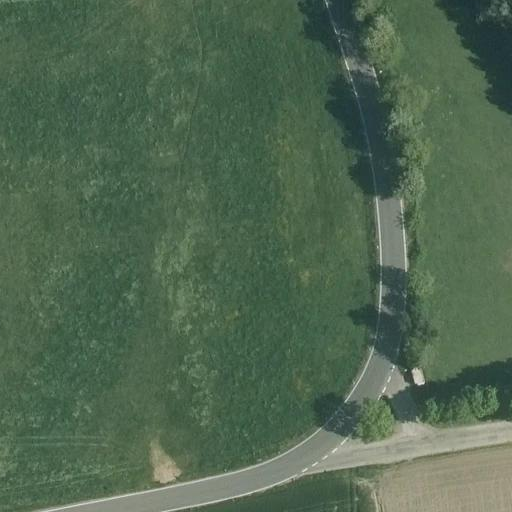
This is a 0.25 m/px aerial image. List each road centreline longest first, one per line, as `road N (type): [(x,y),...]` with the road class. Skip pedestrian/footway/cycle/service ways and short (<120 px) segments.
road 1 (secondary): [(383,362),(392,233),(380,148),(336,0)]
road 2 (secondary): [(105,511),(294,465)]
road 3 (secondary): [(294,465),(347,419),(383,362)]
road 4 (unclassified): [(422,445),(294,465)]
